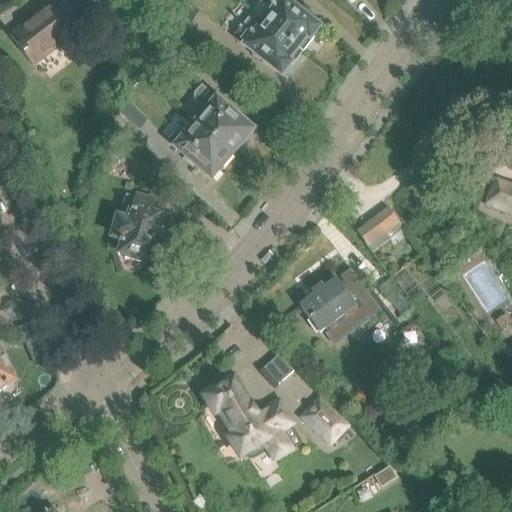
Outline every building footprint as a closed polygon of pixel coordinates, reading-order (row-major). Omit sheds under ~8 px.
[(33,67),(83,29),(60,0),(59,0),(10,38),(33,67)] [(129,0),(145,21),(168,1),(167,0),(129,0)] [(179,34),(188,21),(192,24),(200,12),(182,0),(171,0),(167,7),(159,20),(179,34)] [(311,38),(318,29),(281,0),(262,0),(251,14),(302,54),(313,40),(311,38)] [(291,69),(302,54),(251,14),(251,15),(260,22),(251,33),(243,26),(233,38),(281,76),(288,67),(291,69)] [(136,39),(145,31),(135,18),(125,26),(136,39)] [(151,34),(144,42),(163,59),(170,50),(151,34)] [(253,132),(209,94),(202,88),(196,96),(197,102),(207,111),(195,124),(232,156),(253,132)] [(128,140),(136,130),(139,132),(148,121),(123,99),(113,110),(122,117),(113,127),(128,140)] [(128,140),(113,127),(108,122),(96,159),(114,167),(121,152),(130,142),(128,140)] [(220,171),(232,156),(195,124),(184,138),(179,134),(174,134),(167,142),(208,177),(216,167),(220,171)] [(511,189),(494,183),(486,204),(511,213),(511,189)] [(141,260),(147,262),(153,242),(164,245),(169,226),(158,223),(159,217),(153,216),(156,203),(135,198),(135,199),(126,196),(120,220),(117,219),(112,239),(114,239),(113,243),(120,245),(117,254),(126,256),(125,260),(140,264),(141,260)] [(387,210),(358,233),(373,253),(402,230),(387,210)] [(320,335),(357,307),(368,299),(348,272),(323,290),(321,287),(313,293),(315,297),(300,308),(320,335)] [(404,301),(389,283),(389,282),(379,290),(395,309),(404,301)] [(0,392),(12,383),(14,382),(0,350),(0,392)] [(277,388),(293,374),(279,357),(263,371),(277,388)] [(234,379),(203,398),(215,417),(219,415),(233,437),(228,440),(240,458),(247,454),(253,454),(265,446),(274,461),(292,450),(282,433),(293,426),(279,404),(270,410),(271,412),(259,420),(234,379)] [(331,448),(349,429),(320,402),(302,421),(331,448)] [(399,474),(408,467),(405,463),(396,470),(399,474)]
